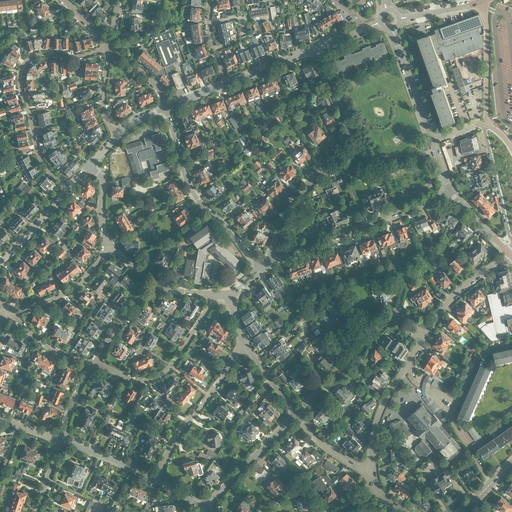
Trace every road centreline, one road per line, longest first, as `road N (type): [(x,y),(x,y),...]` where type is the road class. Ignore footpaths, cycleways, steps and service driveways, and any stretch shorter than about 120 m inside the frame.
road 1 (residential): [(268,262),(299,195),(347,134),(313,49)]
road 2 (residential): [(67,190),(39,155),(19,76),(39,54),(71,58),(110,46)]
road 3 (residential): [(268,262),(449,191)]
road 4 (residential): [(261,268),(195,196),(165,108)]
road 5 (residential): [(296,413),(396,314),(426,333)]
road 6 (residential): [(213,293),(160,374),(133,379),(90,363)]
road 7 (residential): [(155,478),(169,445),(243,341)]
road 8 (residential): [(369,469),(382,406),(426,333)]
road 9 (residential): [(202,508),(296,413)]
road 10 (residential): [(11,312),(72,288),(98,262),(106,239)]
road 11 (residential): [(486,122),(480,1)]
